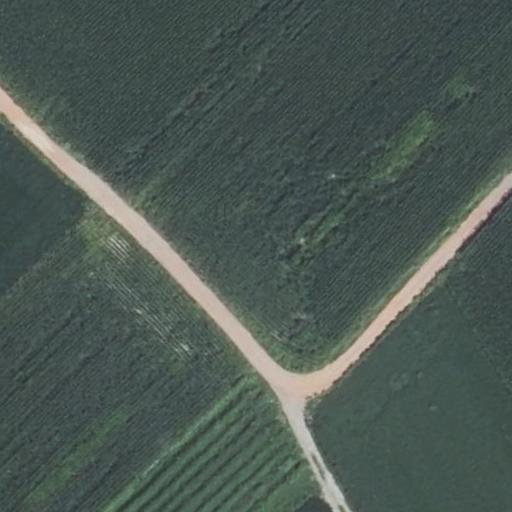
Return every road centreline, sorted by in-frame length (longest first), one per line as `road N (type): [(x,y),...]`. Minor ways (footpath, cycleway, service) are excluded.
road 1 (track): [(0,100),(291,392),(339,366),(511,180)]
road 2 (track): [(344,511),(291,392)]
